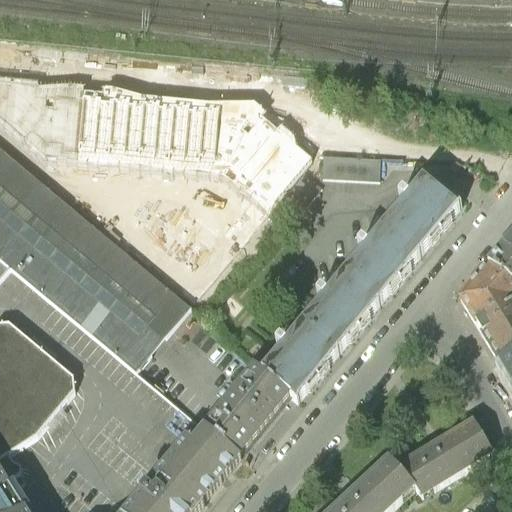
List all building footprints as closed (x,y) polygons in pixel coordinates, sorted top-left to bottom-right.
[(0,86),(0,133),(55,173),(213,186),(218,178),(223,120),(225,105),(121,96),(122,88),(75,84),(74,94),(0,86)] [(251,126),(223,120),(218,178),(265,211),(307,161),(295,154),(294,140),(282,131),(278,135),(264,124),(257,134),(251,126)] [(0,265),(10,273),(138,379),(161,351),(192,314),(0,155),(0,265)] [(382,160),(323,158),(323,183),(381,184),(382,160)] [(305,178),(269,222),(287,236),(323,192),(305,178)] [(407,203),(384,230),(418,259),(458,210),(425,182),(407,203)] [(366,252),(344,279),(378,307),(418,259),(384,230),(366,252)] [(511,259),(497,276),(511,287),(511,259)] [(0,284),(10,273),(0,265),(0,284)] [(511,287),(497,276),(469,311),(492,349),(508,375),(511,372),(511,287)] [(325,302),(303,328),(337,356),(378,307),(344,279),(325,302)] [(297,405),(337,356),(303,328),(283,352),(263,376),(289,399),(297,405)] [(196,449),(185,446),(129,511),(26,511),(24,508),(15,493),(25,487),(20,473),(10,460),(41,439),(74,400),(74,391),(72,384),(12,333),(0,332),(0,511),(203,511),(240,462),(206,434),(196,449)] [(212,427),(206,434),(240,462),(246,455),(289,399),(263,376),(256,371),(212,427)] [(397,474),(416,494),(422,503),(493,459),(474,427),(397,474)] [(396,511),(416,494),(397,474),(390,466),(355,499),(340,511),(396,511)]
